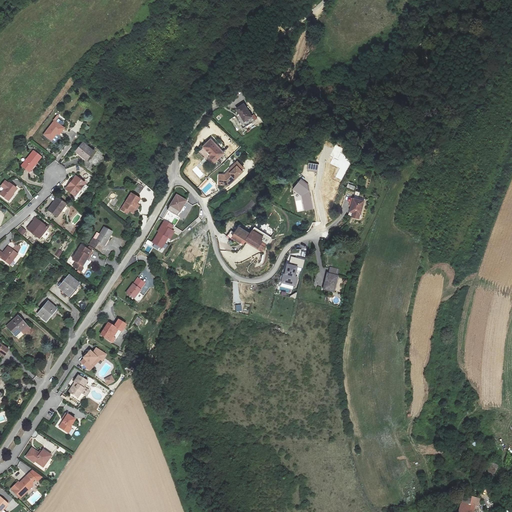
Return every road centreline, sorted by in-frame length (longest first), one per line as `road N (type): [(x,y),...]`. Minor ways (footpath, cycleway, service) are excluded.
road 1 (residential): [(0,454),(136,246),(173,170)]
road 2 (residential): [(326,0),(230,84),(184,140),(173,170)]
road 3 (residential): [(318,231),(288,245),(270,275),(239,278),(218,257),(204,207),(173,170)]
